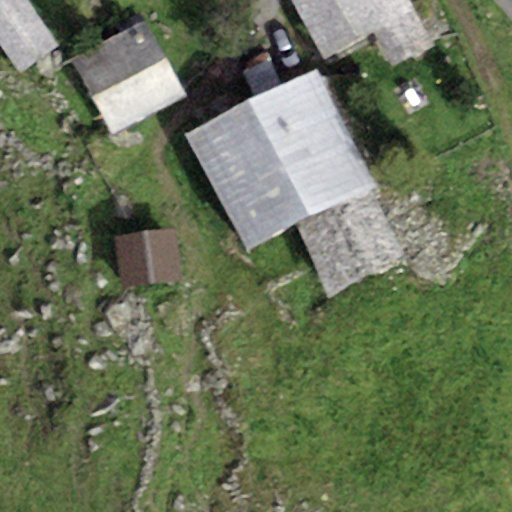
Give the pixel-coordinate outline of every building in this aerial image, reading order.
[(61,45),(27,0),(0,0),(0,42),(23,73),(61,45)] [(297,0),(327,58),(375,33),(414,14),(406,0),(297,0)] [(428,43),(414,14),(375,33),(390,62),(428,43)] [(73,59),(112,132),(184,94),(145,21),(73,59)] [(317,69),(184,132),(244,250),(298,219),(372,184),(317,69)] [(403,261),(372,184),(298,219),(329,296),(403,261)] [(182,280),(175,230),(117,237),(123,287),(182,280)]
